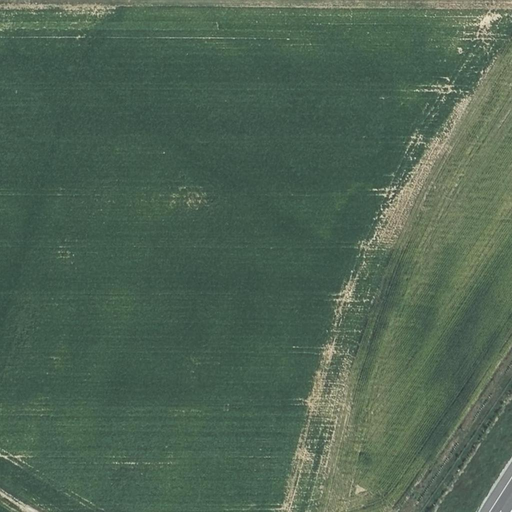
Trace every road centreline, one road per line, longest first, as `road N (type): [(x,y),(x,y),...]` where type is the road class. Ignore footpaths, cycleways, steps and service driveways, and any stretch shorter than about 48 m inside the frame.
road 1 (track): [(511,381),(418,511)]
road 2 (track): [(368,0),(511,1)]
